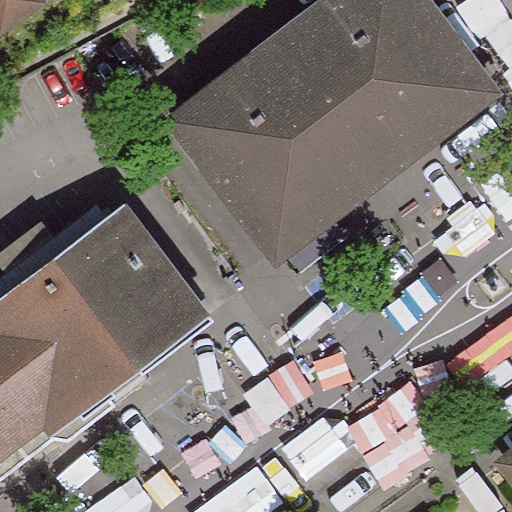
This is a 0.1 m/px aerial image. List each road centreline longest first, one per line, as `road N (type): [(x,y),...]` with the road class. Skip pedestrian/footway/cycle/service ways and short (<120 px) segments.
road 1 (unclassified): [(385,367),(193,511)]
road 2 (unclassified): [(511,213),(431,277),(385,367)]
road 3 (unclassified): [(385,367),(492,344),(511,331)]
